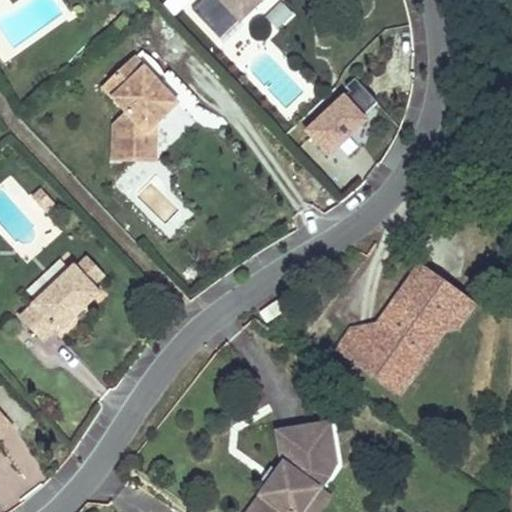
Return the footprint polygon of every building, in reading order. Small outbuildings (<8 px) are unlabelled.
[(212,0),(236,27),(267,0),(212,0)] [(276,33),(292,21),(281,6),(265,18),(276,33)] [(141,111),(164,91),(149,74),(142,81),(135,73),(142,66),(121,43),(91,69),(113,95),(100,107),(97,137),(125,140),(127,123),(141,111)] [(149,74),(142,66),(135,73),(142,81),(149,74)] [(353,76),(342,87),(364,109),(375,99),(353,76)] [(324,155),(367,117),(341,87),(298,125),(324,155)] [(139,149),(141,111),(127,123),(125,140),(97,137),(97,146),(139,149)] [(65,237),(52,248),(71,269),(84,257),(65,237)] [(52,248),(0,295),(0,302),(19,324),(32,313),(37,319),(80,279),(71,269),(52,248)] [(348,330),(336,350),(402,404),(449,339),(460,337),(477,312),(418,271),(376,328),(348,330)] [(278,301),(260,314),(267,324),(285,311),(278,301)] [(292,471),(309,447),(302,410),(250,418),(254,447),(247,457),(238,471),(214,504),(224,511),(272,511),(275,510),(268,505),(292,471)] [(230,466),(238,471),(247,457),(240,452),(230,466)] [(292,471),(268,505),(275,510),(277,511),(279,511),(303,479),(292,471)]
